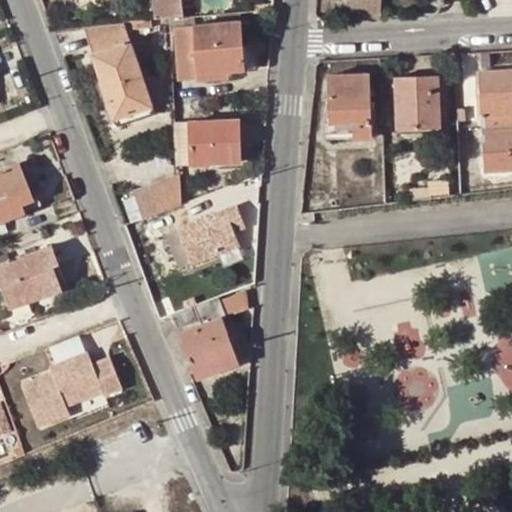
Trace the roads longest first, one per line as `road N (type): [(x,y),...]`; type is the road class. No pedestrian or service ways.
road 1 (unclassified): [(15,0),(215,511)]
road 2 (unclassified): [(252,511),(278,236)]
road 3 (residential): [(511,213),(278,236)]
road 4 (unclassified): [(292,42),(511,30)]
road 5 (unclassified): [(278,236),(292,42)]
road 6 (unknown): [(134,300),(0,348)]
